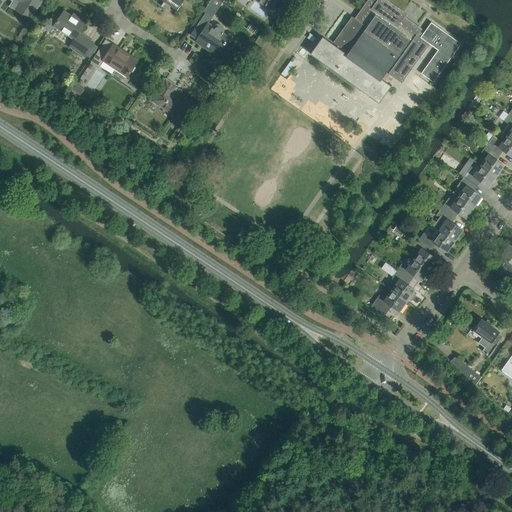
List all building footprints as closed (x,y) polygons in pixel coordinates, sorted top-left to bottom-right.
[(11,0),(13,1),(9,6),(29,19),(41,0),(11,0)] [(210,0),(207,6),(215,12),(222,2),(219,0),(210,0)] [(257,0),(266,6),(266,5),(271,9),(277,0),(257,0)] [(310,33),(309,34),(310,34),(321,42),(312,53),(363,89),(362,91),(379,103),(391,86),(384,81),(389,74),(402,83),(430,44),(438,50),(421,73),(434,82),(462,44),(432,23),(423,34),(420,32),(419,32),(421,29),(404,17),(407,14),(387,0),(377,0),(376,2),(375,1),(375,0),(374,0),(368,0),(359,13),(359,14),(360,15),(357,20),(352,16),(333,42),(339,46),(338,47),(335,51),(310,33)] [(52,14),(43,28),(50,32),(54,25),(75,39),(78,41),(73,49),(85,57),(86,55),(90,58),(98,46),(93,43),(94,42),(79,32),(84,25),(64,11),(59,19),(52,14)] [(207,11),(196,27),(191,35),(197,39),(196,41),(203,46),(205,44),(210,48),(209,50),(217,55),(224,44),(225,45),(227,42),(226,41),(229,37),(223,33),(224,32),(224,31),(224,30),(224,29),(223,28),(223,27),(222,25),(221,25),(219,24),(218,24),(217,24),(216,24),(215,25),(214,26),(213,26),(208,23),(213,16),(207,11)] [(259,37),(256,42),(262,46),(266,41),(259,37)] [(106,39),(100,47),(91,62),(99,68),(103,61),(127,77),(138,60),(128,54),(127,55),(113,46),(114,45),(106,39)] [(166,79),(160,87),(152,100),(174,116),(184,122),(189,114),(192,115),(199,105),(186,97),(183,102),(172,95),(177,87),(166,79)] [(511,116),(508,114),(504,121),(508,124),(502,133),(506,136),(511,140),(511,116)] [(511,156),(511,140),(506,136),(502,142),(493,136),(486,145),(497,153),(500,148),(511,156)] [(494,158),(497,153),(486,145),(482,152),(487,156),(480,165),(496,176),(504,165),(494,158)] [(488,187),(496,176),(480,165),(470,157),(459,173),(464,176),(475,184),(478,180),(488,187)] [(471,189),(475,184),(464,176),(453,192),(458,196),(474,207),(482,196),(471,189)] [(474,207),(458,196),(453,192),(441,208),(452,215),(456,211),(466,218),(467,217),(469,219),(475,211),(473,209),(474,207)] [(449,220),(452,215),(441,208),(437,214),(440,216),(433,226),(439,230),(455,241),(456,239),(459,241),(464,233),(462,231),(463,230),(449,220)] [(405,231),(397,225),(393,231),(402,236),(405,231)] [(447,252),(455,241),(439,230),(433,239),(424,232),(419,239),(430,247),(433,242),(447,252)] [(427,251),(430,247),(419,239),(414,246),(420,249),(413,258),(429,270),(431,267),(434,269),(439,262),(437,260),(437,259),(427,251)] [(511,246),(509,244),(501,255),(508,260),(501,269),(502,270),(499,275),(511,284),(511,246)] [(422,281),(429,270),(413,258),(407,267),(402,264),(397,270),(408,278),(411,273),(422,281)] [(392,276),(397,270),(393,267),(389,274),(392,276)] [(404,283),(408,278),(397,270),(392,276),(392,277),(397,280),(391,289),(407,301),(408,299),(411,301),(416,293),(414,291),(415,290),(404,283)] [(399,312),(407,301),(391,289),(385,298),(379,295),(370,307),(384,317),(388,311),(385,309),(389,304),(399,312)] [(492,341),(499,331),(481,319),(474,330),(483,336),(478,343),(484,347),(482,351),(489,356),(497,344),(492,341)] [(511,354),(501,370),(511,377),(511,354)] [(455,357),(450,361),(475,386),(481,376),(470,368),(455,357)]
